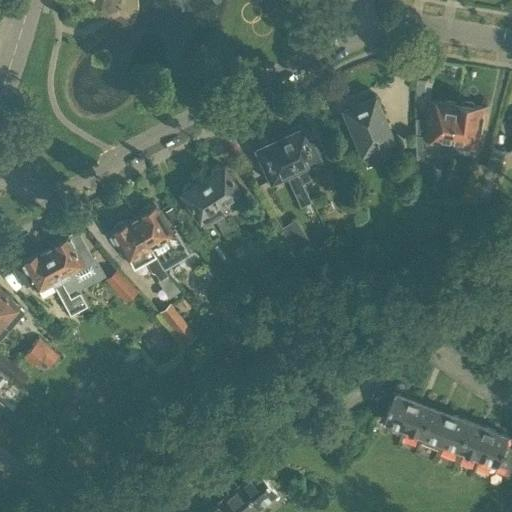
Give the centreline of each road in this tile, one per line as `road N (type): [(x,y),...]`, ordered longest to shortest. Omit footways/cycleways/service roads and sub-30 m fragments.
road 1 (residential): [(0,177),(52,197),(372,20)]
road 2 (residential): [(372,20),(511,41)]
